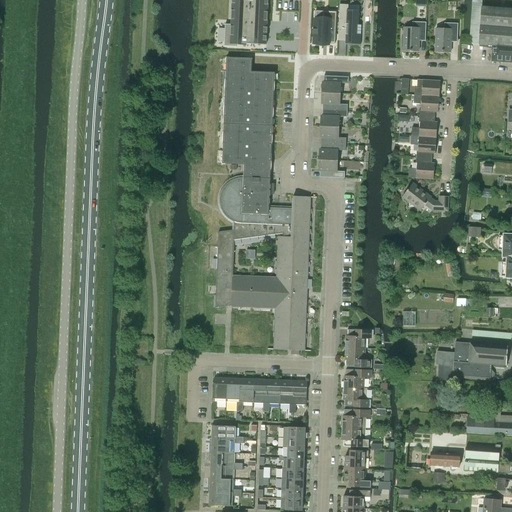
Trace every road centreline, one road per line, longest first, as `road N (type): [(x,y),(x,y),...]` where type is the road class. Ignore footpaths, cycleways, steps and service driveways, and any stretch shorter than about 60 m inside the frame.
road 1 (primary): [(77,511),(106,0)]
road 2 (unclassified): [(80,0),(55,511)]
road 3 (residential): [(328,366),(335,195),(301,182)]
road 4 (residential): [(196,419),(198,362),(328,366)]
road 5 (residential): [(450,71),(305,65)]
road 6 (residential): [(322,511),(328,366)]
